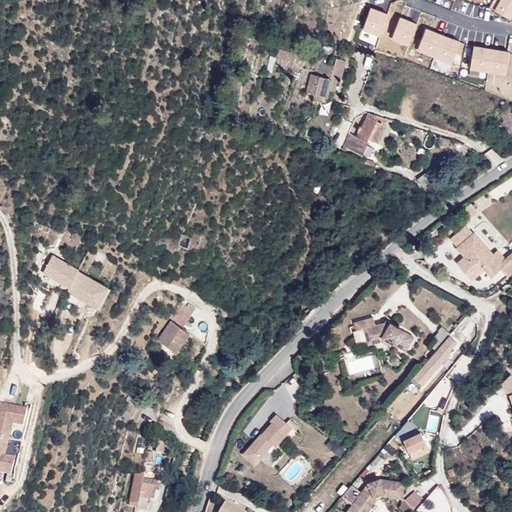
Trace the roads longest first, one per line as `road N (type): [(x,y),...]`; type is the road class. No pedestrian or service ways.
road 1 (residential): [(395,247),(233,409),(197,511)]
road 2 (unclassified): [(395,247),(489,314),(439,456),(460,511)]
road 3 (residential): [(511,162),(395,247)]
